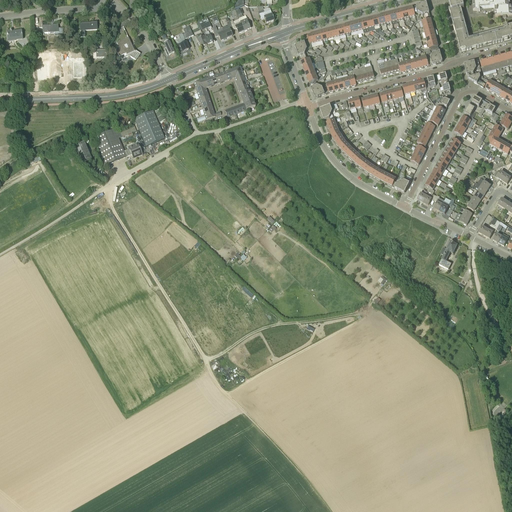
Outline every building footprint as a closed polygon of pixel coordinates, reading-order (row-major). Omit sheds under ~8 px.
[(236,0),(232,5),(234,8),(244,5),(243,0),(236,0)] [(460,0),(448,0),(450,8),(449,8),(461,54),(511,40),(511,38),(511,26),(508,28),(507,26),(504,27),(505,30),(469,39),(461,10),(464,9),(463,6),(462,6),(460,0)] [(494,9),(510,7),(509,0),(475,0),(476,0),(472,0),(472,11),(476,11),(476,12),(480,12),(480,10),(494,9)] [(424,20),(430,18),(426,4),(413,8),(415,16),(416,16),(416,14),(418,13),(423,16),(424,20)] [(264,13),(262,7),(257,7),(259,14),(259,15),(261,20),(264,19),(266,25),(274,22),(272,15),(270,11),(264,13)] [(511,13),(511,7),(510,7),(494,9),(495,17),(502,16),(503,19),(506,18),(506,16),(511,15),(511,13)] [(143,21),(147,19),(143,8),(139,10),(143,21)] [(415,17),(415,16),(413,8),(406,10),(408,18),(415,17)] [(408,18),(406,10),(400,11),(403,20),(408,18)] [(397,21),(403,20),(400,11),(394,13),(397,21)] [(391,23),(397,21),(394,13),(389,14),(391,23)] [(385,25),(391,23),(389,14),(383,16),(385,25)] [(385,25),(383,16),(377,17),(380,26),(385,25)] [(379,26),(380,26),(377,17),(377,18),(371,19),(374,28),(379,26)] [(206,29),(211,27),(207,18),(199,22),(199,21),(196,22),(206,45),(207,45),(206,45),(212,42),(210,35),(206,36),(205,33),(207,32),(206,29)] [(240,22),(244,31),(244,32),(247,31),(246,30),(250,29),(251,28),(247,19),(240,22)] [(368,29),(374,28),(371,19),(366,21),(368,29)] [(431,21),(431,20),(421,22),(423,28),(432,25),(431,21)] [(232,21),(230,22),(233,30),(236,29),(237,34),(240,33),(241,33),(243,32),(244,31),(240,22),(234,25),(232,21)] [(362,31),(368,29),(366,21),(360,22),(362,31)] [(199,49),(206,45),(196,22),(201,33),(195,36),(197,39),(197,40),(198,44),(197,44),(199,49)] [(227,23),(228,26),(226,27),(228,30),(224,32),(226,39),(227,39),(230,38),(229,38),(232,36),(231,33),(230,31),(233,30),(230,22),(227,23)] [(356,33),(362,31),(360,22),(354,24),(356,33)] [(80,38),(85,38),(85,31),(97,31),(97,23),(80,23),(80,38)] [(351,34),(356,33),(354,24),(348,25),(351,34)] [(53,26),(53,25),(51,25),(51,26),(42,27),(43,35),(54,33),(55,36),(62,35),(63,35),(62,29),(58,29),(57,26),(53,26)] [(345,36),(351,34),(348,25),(343,27),(342,27),(345,36)] [(433,27),(432,26),(432,25),(423,28),(424,33),(434,31),(433,27)] [(217,31),(215,27),(212,29),(215,37),(218,36),(220,41),(223,40),(224,41),(226,40),(226,39),(224,32),(222,29),(217,31)] [(345,36),(342,27),(337,29),(339,37),(345,36)] [(185,40),(190,37),(186,28),(183,29),(185,34),(182,35),(182,34),(178,35),(181,41),(182,44),(179,45),(182,53),(189,50),(185,40)] [(333,39),(339,37),(337,29),(331,30),(333,39)] [(327,40),(333,39),(331,30),(325,32),(327,40)] [(11,33),(11,31),(7,32),(8,42),(22,41),(21,32),(11,33)] [(434,32),(434,31),(424,33),(426,39),(435,36),(434,32)] [(322,42),(327,40),(325,32),(319,33),(322,42)] [(322,46),(322,42),(319,33),(313,35),(316,44),(317,47),(322,46)] [(311,45),(316,44),(313,35),(308,36),(307,37),(309,42),(310,42),(311,45)] [(436,38),(435,37),(435,36),(426,39),(427,45),(437,42),(436,38)] [(132,44),(130,39),(118,44),(122,52),(118,53),(120,57),(119,58),(121,61),(130,56),(137,61),(141,55),(137,51),(135,45),(136,44),(133,42),(132,44)] [(169,42),(168,40),(167,40),(165,41),(164,42),(165,44),(164,44),(166,48),(167,49),(165,50),(165,52),(162,53),(164,57),(165,59),(166,62),(179,57),(178,54),(177,56),(176,54),(175,55),(175,53),(174,53),(169,42)] [(310,42),(309,42),(295,48),(300,61),(307,59),(305,55),(307,50),(312,48),(311,45),(310,42)] [(437,43),(437,42),(427,45),(429,50),(438,48),(437,43)] [(429,67),(432,66),(442,63),(438,49),(432,51),(433,55),(430,59),(428,60),(428,58),(426,58),(429,67)] [(94,59),(106,58),(105,51),(93,52),(94,59)] [(502,69),(508,67),(505,55),(501,56),(501,57),(499,57),(499,56),(498,56),(498,57),(502,69)] [(496,71),(502,69),(498,57),(494,58),(495,58),(493,59),(493,58),(492,58),(496,71)] [(429,67),(426,58),(421,59),(423,68),(427,67),(428,67),(429,67)] [(489,72),(496,71),(492,58),(488,59),(488,60),(487,61),(486,60),(489,72)] [(304,68),(312,65),(310,59),(301,63),(302,67),(303,66),(304,68)] [(423,68),(421,59),(415,61),(418,70),(421,69),(423,68)] [(398,65),(399,65),(397,60),(391,62),(394,74),(398,73),(398,72),(400,72),(400,71),(398,65)] [(483,74),(489,72),(486,60),(482,61),(482,62),(480,62),(480,61),(483,74)] [(417,70),(418,70),(415,61),(409,62),(412,71),(416,70),(417,70)] [(394,74),(391,62),(384,63),(388,76),(392,75),(392,74),(394,73),(394,74)] [(412,71),(409,62),(404,64),(406,73),(410,72),(412,71)] [(465,68),(467,76),(468,80),(475,78),(474,78),(473,74),(475,72),(476,70),(480,69),(478,62),(474,63),(467,65),(464,66),(465,68)] [(388,76),(384,63),(378,65),(381,77),(386,76),(386,75),(387,75),(388,76)] [(305,73),(314,70),(312,65),(304,68),(304,69),(303,70),(305,73)] [(249,92),(240,67),(194,84),(206,120),(212,118),(221,115),(220,113),(214,115),(205,89),(234,79),(240,95),(241,95),(244,105),(225,112),(227,118),(255,107),(249,92)] [(365,69),(368,81),(368,80),(370,80),(375,79),(371,67),(365,69)] [(364,82),(368,81),(365,69),(358,70),(362,83),(362,82),(364,81),(364,82)] [(308,78),(316,75),(314,70),(305,73),(306,77),(307,77),(308,78)] [(358,84),(362,83),(358,70),(352,72),(353,77),(354,77),(355,84),(356,84),(357,83),(358,84)] [(308,80),(309,84),(318,81),(316,75),(308,78),(308,80)] [(439,84),(447,82),(446,75),(437,78),(438,83),(435,84),(436,87),(436,90),(440,89),(439,84)] [(477,85),(479,81),(480,79),(483,78),(482,76),(474,78),(475,78),(468,80),(470,81),(477,85)] [(356,86),(356,84),(355,84),(354,77),(353,77),(348,79),(351,88),(351,87),(352,87),(352,88),(356,86)] [(347,89),(351,88),(348,79),(343,80),(345,89),(347,88),(347,89)] [(430,89),(436,87),(435,84),(434,79),(427,80),(429,85),(425,86),(426,90),(427,92),(430,91),(430,89)] [(341,90),(345,89),(343,80),(337,82),(340,91),(340,90),(341,90)] [(490,92),(495,84),(490,81),(485,90),(489,92),(489,91),(490,92)] [(336,92),(340,91),(337,82),(332,83),(334,92),(336,91),(336,92)] [(310,86),(315,99),(329,94),(327,87),(326,85),(325,86),(325,88),(322,89),(317,87),(316,83),(310,86)] [(330,93),(334,92),(332,83),(326,85),(327,87),(329,94),(329,93),(330,93)] [(495,95),(500,87),(495,84),(490,92),(492,93),(491,93),(495,95)] [(442,99),(445,101),(448,96),(451,95),(449,86),(442,88),(444,96),(441,95),(440,98),(442,99)] [(500,97),(505,90),(500,87),(495,95),(495,96),(495,95),(498,97),(499,97),(500,97)] [(505,101),(510,93),(505,90),(500,97),(502,98),(501,99),(505,101)] [(480,102),(480,101),(474,98),(469,107),(474,110),(476,106),(479,108),(482,103),(480,102)] [(445,101),(442,99),(439,105),(437,103),(435,107),(437,108),(441,110),(442,106),(447,109),(450,103),(445,101)] [(348,102),(350,111),(351,111),(356,109),(353,100),(353,101),(348,102)] [(320,111),(331,116),(332,112),(336,111),(333,105),(320,111)] [(496,110),(490,107),(487,106),(485,109),(483,108),(480,113),(482,115),(485,111),(492,115),(493,114),(496,110)] [(474,110),(469,107),(465,115),(470,118),(475,110),(474,110)] [(445,112),(446,112),(441,110),(437,108),(435,113),(443,117),(445,112)] [(331,116),(320,111),(325,124),(326,124),(331,122),(330,119),(331,116)] [(154,113),(135,121),(148,148),(166,140),(154,113)] [(435,113),(432,118),(441,122),(443,117),(435,113)] [(503,121),(511,126),(511,123),(511,119),(506,116),(503,121)] [(470,121),(463,117),(460,123),(468,127),(471,122),(470,121)] [(440,122),(441,122),(432,118),(430,123),(430,122),(430,123),(438,127),(440,122)] [(334,120),(331,122),(326,124),(327,125),(326,125),(327,128),(328,127),(329,130),(328,130),(329,130),(337,127),(336,126),(334,121),(334,120)] [(509,128),(511,126),(503,121),(499,128),(503,131),(504,129),(508,131),(508,130),(508,131),(510,128),(509,128)] [(468,127),(460,123),(457,128),(465,133),(468,127)] [(424,129),(433,133),(435,128),(427,124),(424,129)] [(503,131),(499,128),(495,126),(492,132),(500,136),(503,131)] [(121,127),(92,139),(104,167),(126,157),(119,140),(125,136),(121,127)] [(331,135),(331,136),(339,132),(338,132),(337,127),(329,130),(330,132),(329,132),(330,135),(331,135)] [(462,138),(465,133),(457,128),(454,133),(462,138)] [(432,133),(433,133),(424,129),(422,134),(430,138),(432,133)] [(335,142),(342,137),(339,132),(331,136),(331,137),(332,137),(332,138),(333,140),(334,140),(335,142)] [(498,140),(500,136),(492,132),(488,139),(489,142),(498,140)] [(430,138),(422,134),(420,139),(428,143),(430,138)] [(339,148),(345,142),(342,138),(342,137),(335,142),(336,144),(338,147),(339,148)] [(428,143),(420,139),(417,144),(425,148),(427,143),(428,143)] [(450,145),(458,150),(461,145),(453,140),(452,142),(451,142),(450,145)] [(497,150),(502,142),(498,140),(489,142),(490,146),(497,150)] [(84,142),(78,144),(86,163),(92,160),(84,142)] [(345,142),(339,148),(340,149),(339,149),(342,151),(343,153),(344,153),(350,147),(349,147),(345,142)] [(502,153),(507,145),(502,142),(497,150),(502,153)] [(455,155),(458,150),(450,145),(449,147),(448,147),(447,150),(455,155)] [(509,152),(511,148),(507,145),(502,153),(508,156),(509,152)] [(124,152),(126,157),(131,155),(133,159),(142,155),(138,146),(124,152)] [(350,147),(344,153),(345,154),(345,155),(347,157),(348,157),(348,158),(354,151),(350,147)] [(423,156),(424,156),(423,156),(426,151),(418,147),(415,152),(423,156)] [(452,160),(455,155),(447,150),(446,152),(445,152),(444,155),(452,160)] [(353,162),(359,156),(359,155),(354,151),(348,158),(349,158),(349,159),(351,161),(351,160),(353,162)] [(421,161),(423,156),(415,152),(413,157),(421,161)] [(448,165),(452,160),(444,155),(442,158),(442,157),(441,160),(441,161),(448,165)] [(353,162),(355,163),(354,164),(357,166),(358,166),(358,167),(363,160),(359,156),(353,162)] [(413,157),(411,162),(410,162),(418,166),(419,166),(421,161),(413,157)] [(358,167),(359,167),(359,168),(361,169),(363,170),(369,163),(368,163),(363,160),(358,167)] [(445,170),(448,165),(441,161),(439,163),(437,165),(438,165),(437,166),(445,170)] [(363,170),(364,171),(364,170),(365,172),(368,174),(369,174),(369,175),(373,167),(369,164),(369,163),(363,170)] [(442,176),(445,170),(437,166),(436,168),(434,170),(435,170),(434,171),(442,176)] [(375,178),(379,170),(374,167),(373,167),(369,175),(370,175),(372,177),(373,177),(374,178),(375,178)] [(379,170),(375,178),(377,179),(376,179),(379,181),(380,181),(384,174),(384,173),(379,171),(379,170)] [(506,176),(506,175),(501,172),(503,170),(502,170),(500,173),(498,172),(495,173),(493,176),(496,179),(502,182),(506,176)] [(439,181),(442,176),(434,171),(431,176),(439,181)] [(384,174),(380,181),(381,181),(381,182),(384,183),(386,184),(390,176),(384,174)] [(506,176),(502,182),(507,185),(511,179),(506,175),(506,176)] [(390,176),(386,184),(387,184),(388,185),(388,186),(391,187),(391,186),(392,187),(394,183),(396,179),(390,177),(390,176)] [(436,186),(439,181),(431,176),(428,181),(436,186)] [(477,186),(487,192),(490,187),(486,184),(488,181),(483,178),(479,179),(481,180),(477,186)] [(404,182),(401,183),(404,194),(411,181),(406,179),(404,182)] [(433,191),(436,186),(428,181),(425,186),(429,189),(427,191),(433,195),(434,192),(433,191)] [(391,188),(404,194),(401,183),(397,184),(394,183),(392,187),(391,188)] [(483,197),(487,192),(477,186),(474,191),(477,192),(477,193),(483,197)] [(480,202),(483,197),(477,193),(474,198),(480,202)] [(423,204),(426,197),(421,194),(417,201),(423,204)] [(433,202),(436,197),(433,196),(432,199),(426,197),(423,204),(428,207),(431,201),(433,202)] [(439,212),(444,202),(439,199),(440,198),(437,196),(436,197),(433,202),(436,203),(434,209),(439,212)] [(477,207),(480,202),(474,198),(470,203),(477,207)] [(444,202),(439,212),(444,215),(448,208),(448,206),(451,207),(452,206),(454,203),(454,201),(452,199),(449,205),(444,202)] [(503,209),(507,203),(502,200),(498,206),(503,209)] [(473,213),(477,207),(470,203),(467,208),(473,213)] [(508,212),(511,206),(507,203),(503,209),(508,212)] [(462,217),(470,221),(472,215),(465,212),(462,217)] [(470,221),(462,217),(458,215),(455,220),(460,222),(460,223),(462,224),(462,225),(467,227),(470,221)] [(484,236),(487,230),(482,227),(479,233),(484,236)] [(487,230),(484,236),(489,239),(493,233),(487,230)] [(499,244),(502,238),(497,235),(493,241),(499,244)] [(502,238),(499,244),(504,247),(508,240),(509,238),(504,235),(502,238)] [(453,254),(457,246),(453,244),(450,242),(447,250),(444,248),(441,254),(444,256),(442,260),(439,265),(449,270),(451,264),(446,262),(451,253),(453,254)] [(99,278),(96,279),(97,280),(95,282),(98,288),(99,288),(103,296),(105,294),(106,295),(104,296),(105,298),(108,296),(106,292),(105,293),(105,291),(102,293),(101,291),(105,289),(102,283),(99,278)]
